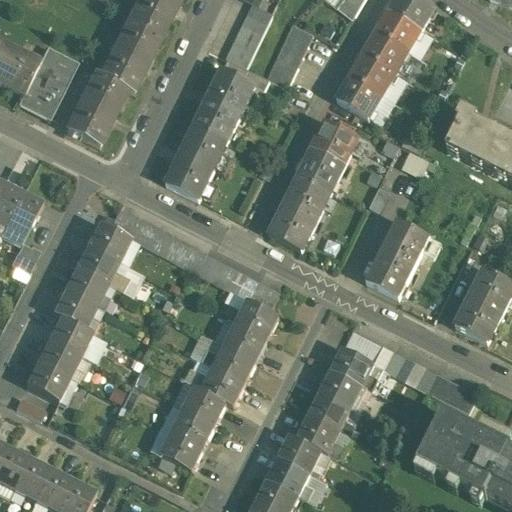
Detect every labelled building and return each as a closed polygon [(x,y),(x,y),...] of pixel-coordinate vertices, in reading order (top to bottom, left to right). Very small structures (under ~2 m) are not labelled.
[(142,0),(129,26),(161,43),(182,0),(142,0)] [(348,0),(348,1),(347,0),(340,9),(354,21),(366,0),(348,0)] [(434,15),(411,0),(399,0),(389,17),(421,37),(434,15)] [(511,0),(484,0),(511,12),(511,0)] [(273,20),(252,10),(247,21),(268,31),(273,20)] [(421,37),(389,17),(376,39),(407,58),(421,37)] [(268,31),(247,21),(242,32),(262,42),(268,31)] [(161,43),(129,26),(101,83),(127,97),(133,99),(161,43)] [(314,39),(293,29),(288,40),(308,50),(314,39)] [(262,42),(242,32),(237,43),(257,53),(262,42)] [(407,58),(376,39),(363,61),(395,80),(407,58)] [(308,50),(288,40),(282,51),(303,61),(308,50)] [(257,53),(237,43),(231,54),(251,64),(257,53)] [(40,68),(0,47),(0,87),(24,100),(40,68)] [(303,61),(282,51),(277,62),(298,72),(303,61)] [(24,100),(19,110),(50,126),(79,69),(48,53),(47,55),(24,100)] [(251,64),(231,54),(226,64),(228,64),(246,74),(251,64)] [(395,80),(363,61),(350,83),(382,102),(395,80)] [(298,72),(277,62),(272,72),(293,82),(298,72)] [(246,74),(228,64),(222,76),(254,92),(264,97),(269,85),(267,84),(246,74)] [(293,82),(272,72),(267,84),(269,85),(287,94),(293,82)] [(254,92),(222,76),(194,133),(227,148),(254,92)] [(101,83),(95,81),(67,137),(100,153),(127,97),(101,83)] [(382,102),(350,83),(336,106),(367,125),(382,102)] [(505,184),(511,169),(511,145),(477,128),(479,124),(462,116),(456,126),(460,128),(447,154),(505,184)] [(358,142),(326,126),(298,184),(330,200),(358,142)] [(227,148),(194,133),(166,190),(199,206),(227,148)] [(401,170),(424,184),(433,169),(411,155),(401,170)] [(330,200),(298,184),(271,241),(303,256),(330,200)] [(3,189),(0,195),(0,240),(1,241),(23,199),(3,189)] [(369,212),(381,215),(387,193),(374,189),(369,212)] [(23,199),(1,241),(21,251),(42,209),(23,199)] [(280,297),(119,215),(109,234),(130,245),(248,306),(270,317),(280,297)] [(429,242),(397,225),(366,287),(398,303),(429,242)] [(109,234),(99,229),(88,253),(119,268),(130,245),(109,234)] [(119,268),(88,253),(77,275),(107,291),(119,268)] [(511,297),(511,287),(483,274),(455,332),(487,348),(511,297)] [(107,291),(77,275),(65,297),(96,313),(107,291)] [(96,313),(65,297),(54,320),(61,324),(85,336),(96,313)] [(270,317),(248,306),(236,329),(267,345),(279,321),(270,317)] [(85,336),(61,324),(49,347),(80,363),(92,340),(85,336)] [(267,345),(236,329),(225,351),(256,367),(267,345)] [(382,350),(353,336),(344,354),(373,369),(382,350)] [(206,365),(208,356),(207,356),(212,342),(201,339),(194,361),(206,365)] [(80,363),(49,347),(38,369),(69,385),(80,363)] [(256,367),(225,351),(214,373),(245,389),(256,367)] [(383,351),(373,369),(374,370),(374,371),(384,376),(394,356),(383,351)] [(373,369),(343,354),(331,377),(363,393),(374,371),(374,370),(373,369)] [(405,362),(394,356),(384,376),(395,381),(405,362)] [(415,367),(405,362),(395,381),(405,387),(415,367)] [(415,367),(405,387),(416,392),(426,372),(415,367)] [(69,385),(38,369),(26,392),(58,408),(69,385)] [(426,372),(416,392),(427,398),(437,378),(426,372)] [(245,389),(214,373),(202,396),(226,408),(233,412),(245,389)] [(363,393),(331,377),(320,399),(351,415),(363,393)] [(437,378),(427,398),(468,418),(478,399),(437,378)] [(202,396),(195,392),(183,415),(215,431),(226,408),(202,396)] [(351,415),(320,399),(309,422),(340,438),(351,415)] [(21,403),(16,413),(40,426),(45,415),(21,403)] [(215,431),(183,415),(172,438),(203,454),(215,431)] [(511,453),(444,419),(418,471),(487,506),(487,504),(511,454),(511,453)] [(340,438),(309,422),(298,445),(321,457),(329,461),(340,438)] [(203,454),(172,438),(161,461),(192,477),(203,454)] [(298,445),(290,441),(279,464),(310,480),(321,457),(298,445)] [(29,464),(6,453),(0,465),(0,489),(13,496),(29,464)] [(511,511),(511,454),(487,504),(503,511),(511,511)] [(29,464),(13,496),(35,507),(51,476),(29,464)] [(310,480),(279,464),(268,486),(299,502),(310,480)] [(60,511),(73,487),(51,476),(35,507),(45,511),(60,511)] [(293,511),(299,502),(268,486),(256,509),(263,511),(293,511)] [(73,487),(60,511),(89,511),(96,499),(73,487)]
